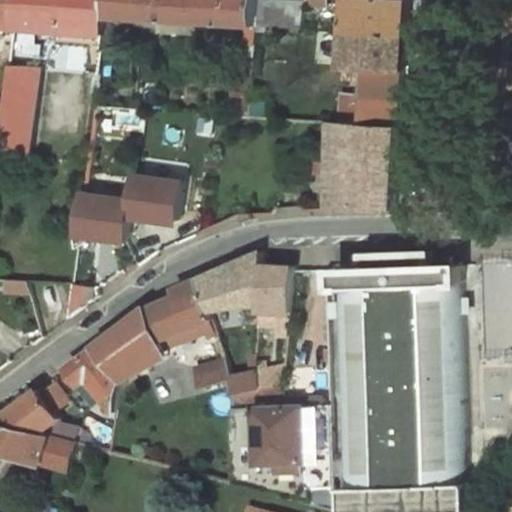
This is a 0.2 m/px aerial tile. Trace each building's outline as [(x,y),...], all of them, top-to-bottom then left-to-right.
[(0,0),(0,22),(15,24),(17,0),(0,0)] [(15,24),(85,30),(78,84),(82,85),(79,106),(102,109),(111,15),(112,0),(17,0),(15,24)] [(168,18),(168,27),(195,29),(195,20),(248,24),(246,43),(258,44),(260,24),(261,0),(112,0),(111,15),(168,18)] [(261,0),(260,24),(304,27),(306,2),(278,0),(261,0)] [(410,0),(350,0),(348,33),(408,35),(410,0)] [(348,33),(346,65),(370,66),(406,68),(408,35),(348,33)] [(258,44),(246,43),(243,80),(255,81),(256,77),(258,44)] [(0,151),(33,155),(43,64),(10,63),(0,149),(0,151)] [(346,65),(346,80),(369,81),(370,66),(346,65)] [(406,68),(370,66),(369,81),(368,96),(404,97),(406,68)] [(253,114),(270,115),(270,110),(290,111),(291,80),(256,77),(255,81),(253,114)] [(242,91),(234,91),(233,113),(253,114),(255,81),(243,80),(242,91)] [(368,96),(346,94),(344,121),(367,122),(368,96)] [(403,124),(404,97),(368,96),(367,122),(403,124)] [(344,121),(335,121),(332,209),(398,209),(403,124),(367,122),(344,121)] [(136,199),(134,213),(184,220),(189,184),(140,176),(136,199)] [(84,232),(130,238),(134,213),(136,199),(90,193),(84,232)] [(437,264),(437,251),(369,253),(369,267),(338,268),(347,511),(435,511),(475,510),(466,263),(437,264)] [(239,304),(263,303),(265,264),(266,252),(230,266),(200,279),(212,308),(239,304)] [(263,310),(282,311),(282,321),(292,322),(298,266),(265,264),(263,303),(263,310)] [(150,308),(167,348),(176,345),(174,337),(217,320),(212,308),(200,279),(177,289),(179,296),(150,308)] [(54,284),(44,287),(50,309),(60,306),(54,284)] [(239,304),(242,322),(262,321),(263,310),(263,303),(239,304)] [(124,328),(142,361),(167,348),(150,308),(124,328)] [(145,368),(142,361),(124,328),(100,346),(126,380),(145,368)] [(84,384),(93,378),(121,413),(126,380),(100,346),(71,366),(84,384)] [(228,359),(199,367),(205,387),(236,381),(234,375),(228,359)] [(272,369),(271,360),(259,362),(260,369),(264,388),(286,384),(288,367),(272,369)] [(260,369),(234,375),(236,381),(236,393),(264,388),(260,369)] [(61,421),(66,418),(43,387),(2,419),(47,431),(61,421)] [(197,389),(188,391),(191,399),(200,397),(197,389)] [(338,507),(332,404),(236,407),(236,480),(338,507)] [(27,455),(74,469),(81,440),(78,439),(47,431),(2,419),(0,419),(0,464),(10,450),(27,455)] [(78,439),(82,428),(61,421),(47,431),(78,439)] [(74,469),(86,473),(94,444),(81,440),(74,469)] [(0,464),(0,495),(27,455),(10,450),(0,464)]
